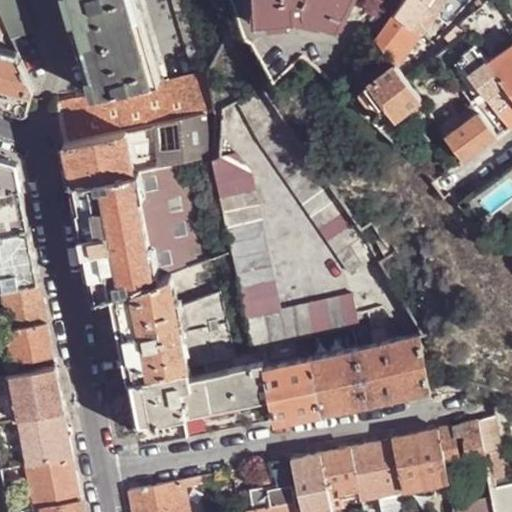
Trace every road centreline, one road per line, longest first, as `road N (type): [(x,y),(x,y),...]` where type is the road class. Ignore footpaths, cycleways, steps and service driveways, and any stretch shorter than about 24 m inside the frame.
road 1 (unclassified): [(100,475),(39,145),(0,133)]
road 2 (unclassified): [(100,475),(465,406)]
